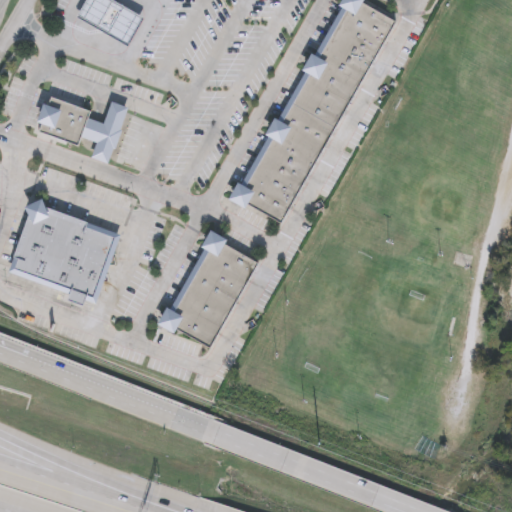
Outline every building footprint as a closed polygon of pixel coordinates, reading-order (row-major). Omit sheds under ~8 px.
[(76,19),(86,0),(108,0),(144,20),(128,48),(76,19)] [(225,202),(236,182),(241,185),(266,141),(261,138),(274,116),(279,119),(303,76),(301,75),(312,55),(315,57),(342,10),(338,8),(342,0),(364,0),(366,1),(365,3),(398,22),(279,229),(247,210),(245,214),(225,202)] [(51,99),(91,113),(89,120),(104,125),(112,104),(129,110),(121,132),(122,133),(116,152),(114,151),(108,166),(91,160),(96,145),(82,139),(78,149),(38,134),(41,126),(37,125),(43,106),(48,108),(51,99)] [(96,305),(84,301),(82,307),(65,302),(68,294),(7,273),(31,203),(121,234),(96,305)] [(226,247),(256,264),(208,351),(176,333),(174,338),(157,329),(167,311),(170,312),(203,253),(199,251),(211,230),(229,240),(226,247)]
